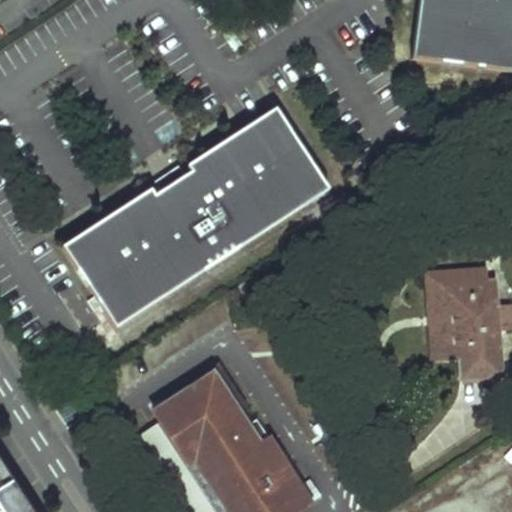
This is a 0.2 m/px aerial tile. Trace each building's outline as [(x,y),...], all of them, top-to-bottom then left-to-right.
[(511,65),(511,0),(417,0),(410,58),(511,72),(511,65)] [(63,250),(115,330),(327,190),(275,111),(187,169),(191,175),(185,179),(178,168),(154,184),(161,194),(155,198),(151,192),(63,250)] [(487,271),(427,276),(433,361),(445,360),(440,287),(488,283),(487,271)] [(461,359),(462,380),(502,377),(498,329),(496,308),(495,283),(488,283),(440,287),(445,360),(461,359)] [(511,306),(496,308),(498,329),(511,328),(511,306)] [(263,443),(215,369),(151,410),(189,468),(195,464),(226,511),(310,511),(318,507),(319,506),(274,436),(263,443)] [(71,377),(61,384),(67,395),(78,388),(71,377)] [(0,511),(28,511),(0,468),(0,511)]
